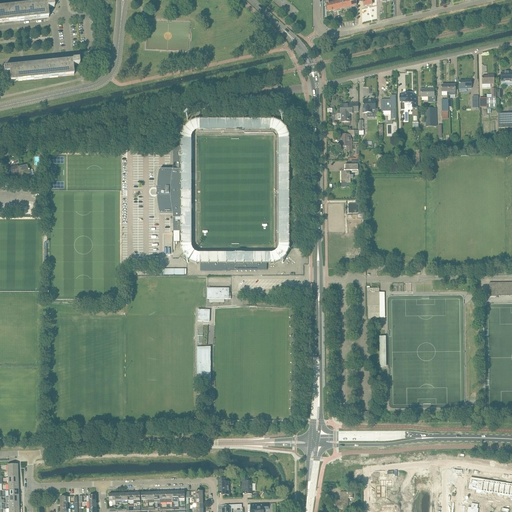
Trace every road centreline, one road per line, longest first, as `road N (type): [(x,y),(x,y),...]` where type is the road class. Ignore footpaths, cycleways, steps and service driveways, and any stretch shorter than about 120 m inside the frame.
road 1 (unclassified): [(0,150),(315,86)]
road 2 (residential): [(30,452),(117,442),(267,442)]
road 3 (residential): [(315,86),(511,41)]
road 4 (residential): [(316,19),(320,31),(335,34),(488,0)]
road 5 (secondary): [(0,106),(98,83),(115,64),(121,16)]
road 6 (tertiary): [(317,248),(315,86)]
road 7 (residential): [(103,483),(203,480),(213,501)]
